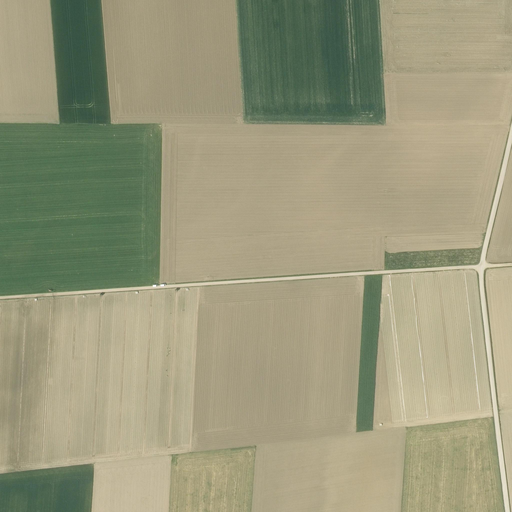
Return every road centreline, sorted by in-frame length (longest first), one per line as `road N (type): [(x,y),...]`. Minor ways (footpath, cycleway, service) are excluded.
road 1 (track): [(481,266),(0,298)]
road 2 (track): [(481,266),(507,511)]
road 3 (track): [(511,134),(481,266)]
